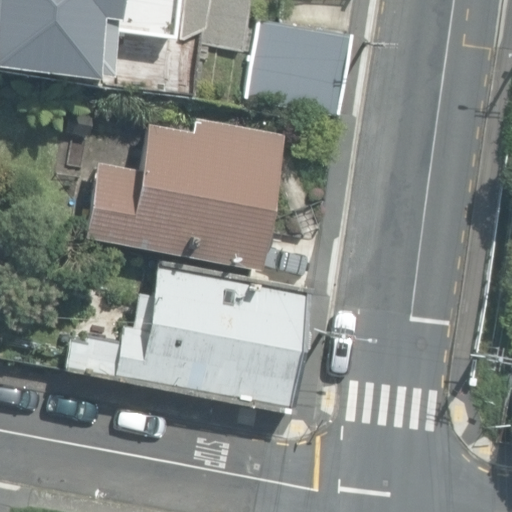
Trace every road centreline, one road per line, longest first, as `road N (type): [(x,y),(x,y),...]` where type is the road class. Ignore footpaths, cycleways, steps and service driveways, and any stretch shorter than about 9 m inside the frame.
road 1 (tertiary): [(457,0),(397,511)]
road 2 (residential): [(397,511),(310,485),(0,427)]
